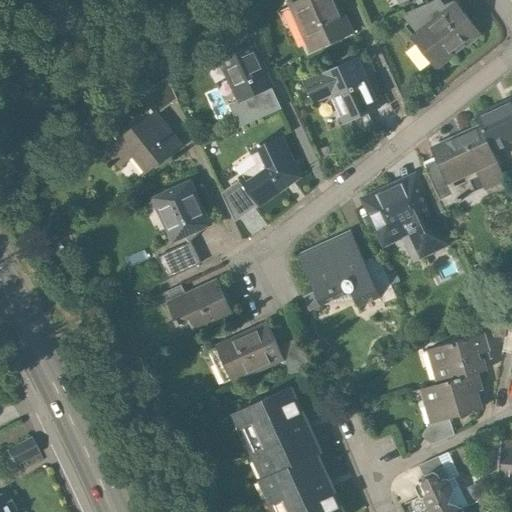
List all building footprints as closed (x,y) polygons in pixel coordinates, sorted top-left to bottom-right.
[(354,31),(340,0),(288,0),(285,2),(308,52),(354,31)] [(449,0),(407,34),(436,70),(481,34),(453,0),(449,0)] [(282,109),(252,36),(208,54),(238,127),(282,109)] [(385,109),(360,51),(297,79),(310,107),(330,98),(343,128),(385,109)] [(511,101),(476,118),(480,125),(492,149),(511,140),(511,101)] [(180,142),(153,108),(102,148),(129,182),(180,142)] [(492,149),(480,125),(429,149),(446,185),(475,171),(484,191),(506,180),(492,149)] [(301,177),(283,133),(248,150),(254,164),(219,192),(231,224),(301,177)] [(417,171),(358,197),(380,248),(403,238),(414,264),(451,248),(417,171)] [(191,178),(148,196),(169,245),(212,226),(191,178)] [(376,287),(349,228),(295,252),(316,300),(348,286),(353,297),(376,287)] [(232,317),(215,275),(160,298),(172,326),(193,317),(198,331),(232,317)] [(284,360),(266,323),(209,351),(227,388),(284,360)] [(482,333),(426,349),(436,384),(482,370),(492,368),(482,333)] [(436,384),(419,389),(429,424),(492,406),(482,370),(436,384)] [(323,451),(294,384),(229,413),(258,480),(319,453),(323,451)] [(511,439),(500,439),(496,484),(511,485),(511,439)] [(257,480),(270,511),(344,511),(319,453),(258,480),(257,480)] [(439,482),(436,473),(425,478),(421,484),(424,494),(421,499),(426,511),(433,511),(451,504),(449,499),(454,490),(449,481),(444,479),(439,482)] [(0,511),(10,511),(0,492),(0,511)]
